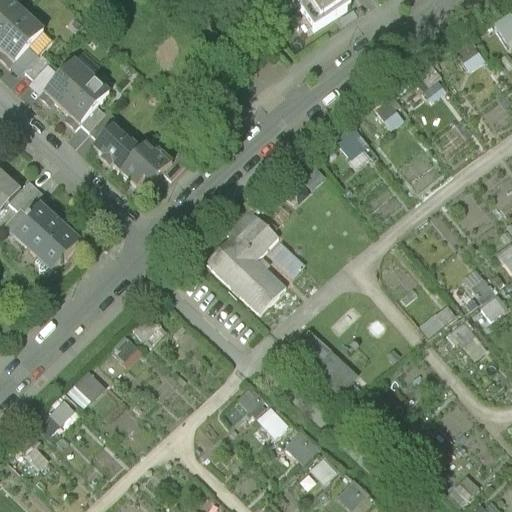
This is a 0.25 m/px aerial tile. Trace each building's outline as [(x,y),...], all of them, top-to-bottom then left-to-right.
[(0,42),(23,17),(5,0),(0,0),(0,1),(0,42)] [(287,0),(299,18),(325,0),(287,0)] [(344,5),(340,0),(325,0),(299,18),(312,38),(350,14),(344,5)] [(502,38),(511,32),(511,20),(508,14),(494,22),(502,38)] [(43,36),(23,17),(0,42),(0,56),(1,57),(0,57),(0,64),(9,73),(9,72),(28,52),(43,36)] [(38,61),(28,52),(9,72),(19,82),(38,61)] [(49,67),(41,59),(24,76),(33,84),(49,67)] [(55,108),(61,113),(92,81),(74,64),(39,101),(49,111),(54,107),(55,108)] [(29,89),(40,99),(56,81),(46,71),(29,89)] [(109,97),(92,81),(61,113),(67,119),(69,121),(64,125),(74,134),(80,129),(96,111),(109,97)] [(96,111),(80,129),(88,137),(105,119),(96,111)] [(105,119),(88,137),(98,145),(112,130),(112,131),(117,125),(108,116),(105,119)] [(332,139),(351,170),(367,160),(348,129),(332,139)] [(114,171),(120,177),(141,154),(140,154),(131,145),(130,147),(112,131),(112,130),(98,145),(92,151),(114,171)] [(140,154),(141,154),(120,177),(133,189),(136,192),(143,184),(150,190),(171,167),(157,155),(153,158),(144,150),(140,154)] [(20,194),(2,178),(0,180),(0,216),(8,207),(20,194)] [(28,186),(20,194),(8,207),(17,215),(19,213),(37,194),(28,186)] [(47,203),(37,194),(19,213),(29,221),(38,211),(39,212),(47,203)] [(29,221),(12,239),(51,276),(77,247),(57,228),(39,212),(38,211),(29,221)] [(226,242),(203,267),(257,317),(281,291),(251,264),(273,239),(253,220),(230,245),(226,242)] [(511,248),(509,245),(495,256),(511,277),(511,248)] [(474,270),(461,279),(478,306),(491,297),(474,270)] [(477,310),(488,322),(504,308),(493,296),(477,310)] [(418,328),(426,338),(445,323),(437,312),(418,328)] [(460,325),(449,333),(458,346),(470,337),(460,325)] [(359,376),(309,331),(291,350),(341,395),(359,376)] [(64,395),(82,412),(103,389),(85,373),(64,395)] [(251,389),(234,399),(248,421),(264,411),(251,389)] [(269,408),(251,421),(268,443),(286,430),(269,408)] [(297,468),(315,451),(297,432),(279,450),(297,468)] [(305,474),(320,489),(335,475),(320,459),(305,474)] [(457,511),(475,491),(461,479),(443,499),(457,511)] [(333,499),(345,511),(360,511),(368,505),(349,485),(333,499)]
